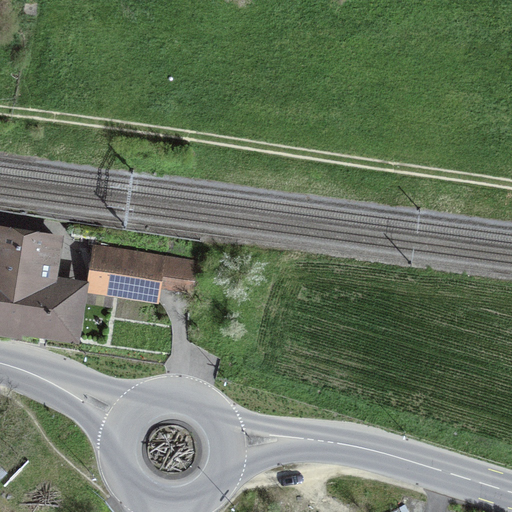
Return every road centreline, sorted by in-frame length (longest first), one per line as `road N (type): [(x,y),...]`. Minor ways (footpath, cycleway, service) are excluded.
road 1 (track): [(0,109),(511,184)]
road 2 (primary): [(226,442),(354,445),(511,492)]
road 3 (primary): [(0,362),(123,420)]
road 4 (primary): [(226,442),(212,412),(182,395),(149,398),(123,420)]
